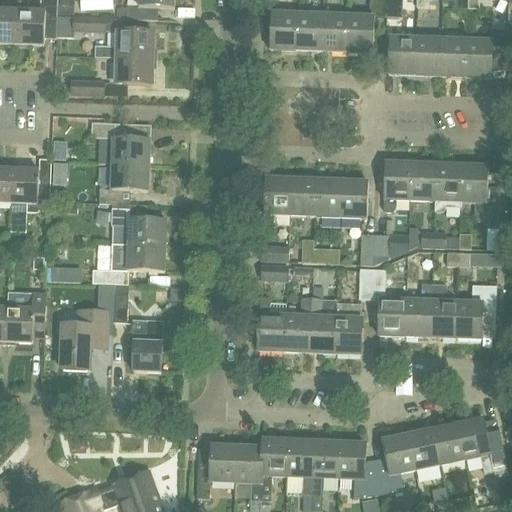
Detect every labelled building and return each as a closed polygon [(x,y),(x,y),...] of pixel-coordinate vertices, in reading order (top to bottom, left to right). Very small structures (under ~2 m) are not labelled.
[(57,40),(58,6),(58,0),(41,0),(41,12),(20,11),(19,46),(45,47),(45,40),(57,40)] [(59,0),(59,18),(74,18),(74,0),(59,0)] [(115,20),(126,20),(126,21),(158,22),(159,8),(175,9),(175,0),(139,0),(139,8),(127,8),(127,10),(117,9),(115,20)] [(387,0),(372,0),(372,14),(376,14),(375,18),(387,18),(387,0)] [(402,0),(387,0),(387,18),(402,19),(402,0)] [(429,9),(429,0),(417,0),(417,9),(429,9)] [(468,0),(456,0),(456,10),(468,11),(468,0)] [(480,17),(480,11),(480,0),(468,0),(468,11),(475,11),(476,16),(480,17)] [(0,45),(19,46),(20,11),(0,10),(0,45)] [(271,51),(297,52),(298,15),(272,14),(271,51)] [(297,52),(322,53),(324,16),(298,15),(297,52)] [(322,53),(348,54),(349,17),(324,16),(322,53)] [(374,55),(376,18),(349,17),(348,54),(374,55)] [(73,34),(107,34),(107,19),(74,19),(73,34)] [(166,40),(183,38),(182,27),(165,29),(166,40)] [(506,60),(507,32),(493,32),(493,42),(467,41),(466,78),(492,79),(492,59),(506,60)] [(96,59),(117,60),(117,59),(153,60),(154,34),(118,33),(117,48),(96,48),(96,59)] [(389,76),(415,77),(417,39),(391,38),(389,76)] [(415,77),(441,77),(442,40),(417,39),(415,77)] [(441,77),(466,78),(467,41),(442,40),(441,77)] [(116,85),(105,85),(105,98),(128,98),(129,86),(153,86),(153,60),(117,59),(117,60),(116,85)] [(47,77),(51,105),(68,103),(65,74),(47,77)] [(105,98),(105,85),(105,83),(72,82),(71,98),(105,99),(105,98)] [(114,141),(113,166),(150,167),(151,142),(133,141),(133,127),(93,126),(93,140),(114,141)] [(55,163),(69,163),(70,152),(55,152),(55,163)] [(396,210),(397,202),(411,202),(412,165),(386,164),(384,211),(386,213),(392,213),(396,210)] [(435,214),(436,214),(438,166),(412,165),(411,202),(436,203),(435,214)] [(100,206),(113,206),(130,207),(131,193),(149,193),(150,167),(113,166),(112,192),(101,192),(100,206)] [(448,208),(462,209),(463,167),(438,166),(436,214),(441,214),(444,213),(447,211),(448,208)] [(500,231),(501,189),(489,189),(489,168),(463,167),(462,209),(463,204),(477,205),(476,221),(487,221),(487,230),(500,231)] [(1,205),(13,205),(14,170),(0,169),(0,212),(1,205)] [(39,214),(39,212),(50,212),(51,179),(40,178),(40,171),(14,170),(13,205),(27,206),(27,214),(39,214)] [(276,217),(290,218),(292,181),(266,179),(264,228),(275,229),(276,217)] [(290,218),(316,219),(317,182),(292,181),(290,218)] [(316,219),(342,220),(343,183),(317,182),(316,219)] [(367,221),(369,184),(343,183),(342,220),(367,221)] [(65,215),(78,216),(79,205),(66,204),(65,215)] [(112,227),(130,228),(129,246),(166,248),(167,222),(148,221),(149,207),(130,207),(113,206),(112,227)] [(422,235),(423,248),(423,250),(435,250),(436,235),(422,235)] [(448,235),(436,235),(435,250),(447,251),(448,235)] [(460,250),(472,251),(473,236),(461,236),(460,250)] [(363,237),(361,267),(374,268),(375,260),(376,237),(363,237)] [(391,238),(376,237),(375,260),(390,261),(391,238)] [(395,241),(395,253),(407,253),(408,241),(395,241)] [(85,283),(94,284),(94,285),(116,286),(129,287),(130,272),(165,274),(166,248),(129,246),(129,261),(112,260),(111,273),(94,272),(94,275),(86,275),(85,283)] [(290,265),(290,264),(290,248),(263,247),(262,264),(290,265)] [(303,250),(302,265),(314,265),(314,250),(303,250)] [(327,251),(314,250),(314,265),(326,266),(327,251)] [(460,255),(448,254),(448,268),(460,268),(460,255)] [(471,269),(472,255),(460,255),(460,268),(460,278),(471,278),(471,269)] [(289,283),(289,268),(263,267),(263,282),(289,283)] [(360,301),(373,302),(375,272),(362,271),(360,301)] [(388,272),(386,272),(375,272),(373,302),(382,302),(380,337),(406,338),(407,303),(384,302),(384,298),(386,298),(388,272)] [(128,324),(129,296),(129,287),(116,286),(115,295),(114,324),(128,324)] [(406,338),(431,339),(434,286),(423,286),(422,303),(407,303),(406,338)] [(431,339),(457,340),(458,305),(433,303),(434,286),(431,339)] [(483,341),(484,316),(498,316),(498,291),(474,288),(473,305),(458,305),(457,340),(483,341)] [(313,290),(313,301),(324,301),(324,290),(313,290)] [(171,291),(171,303),(183,303),(183,291),(171,291)] [(45,338),(47,295),(21,294),(21,309),(9,309),(8,343),(34,344),(34,337),(45,338)] [(259,352),(286,353),(287,318),(271,317),(272,300),(261,299),(259,352)] [(286,353),(311,355),(313,301),(302,300),(302,318),(287,318),(286,353)] [(311,355),(336,356),(338,320),(337,320),(323,319),(324,301),(313,301),(311,355)] [(362,357),(362,355),(364,321),(362,307),(337,306),(337,320),(338,320),(336,356),(362,357)] [(0,343),(8,343),(9,309),(0,308),(0,343)] [(108,346),(109,315),(80,314),(80,327),(64,326),(62,370),(91,371),(92,345),(108,346)] [(130,332),(130,352),(134,352),(134,373),(161,374),(163,323),(133,322),(130,332)] [(416,423),(432,419),(429,407),(413,410),(416,423)] [(484,421),(459,426),(466,461),(481,458),(485,474),(494,472),(495,480),(509,477),(504,452),(492,454),(484,421)] [(459,426),(433,431),(441,466),(466,461),(459,426)] [(433,431),(409,437),(417,471),(441,466),(433,431)] [(389,466),(378,468),(380,496),(394,494),(405,492),(401,475),(417,471),(409,437),(384,442),(389,466)] [(273,477),(288,478),(290,443),(264,442),(264,449),(263,505),(272,506),(272,495),(273,477)] [(303,496),(304,496),(303,497),(313,498),(314,498),(314,497),(314,496),(313,496),(316,444),(290,443),(288,478),(304,478),(303,496)] [(322,511),(324,479),(340,480),(341,445),(316,444),(313,496),(314,496),(314,497),(314,498),(313,511),(322,511)] [(367,446),(341,445),(340,480),(355,481),(355,498),(365,498),(380,496),(378,468),(366,470),(367,446)] [(199,472),(198,500),(210,500),(211,483),(237,484),(238,448),(213,447),(212,472),(199,472)] [(237,484),(252,485),(251,511),(257,511),(262,511),(263,505),(264,449),(238,448),(237,484)] [(99,511),(98,508),(102,506),(103,511),(104,511),(122,506),(124,511),(163,511),(150,472),(114,485),(61,504),(63,511),(99,511)] [(499,493),(500,504),(511,501),(511,488),(511,485),(504,487),(499,493)] [(303,497),(302,511),(312,511),(313,498),(303,497)] [(451,511),(465,511),(475,510),(473,497),(449,502),(451,511)] [(438,511),(451,511),(449,502),(437,505),(438,511)]
